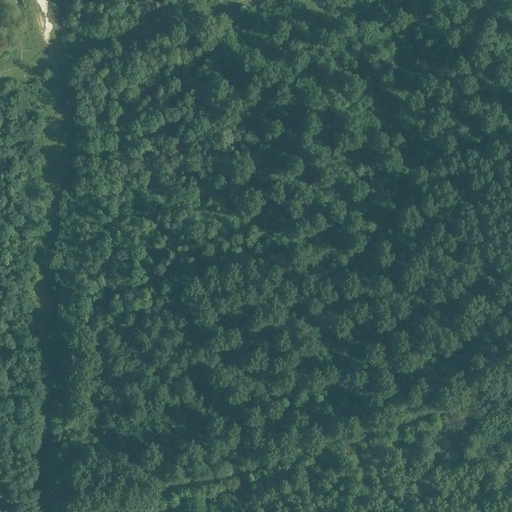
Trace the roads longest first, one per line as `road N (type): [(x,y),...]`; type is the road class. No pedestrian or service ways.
road 1 (track): [(43,511),(58,59)]
road 2 (track): [(251,0),(0,76)]
